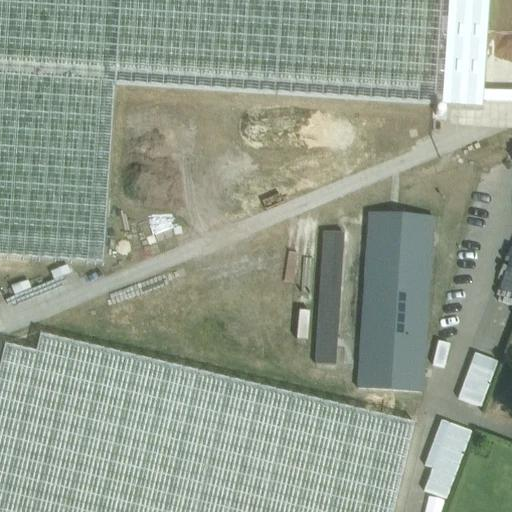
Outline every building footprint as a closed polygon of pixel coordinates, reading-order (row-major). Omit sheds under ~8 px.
[(115,85),(482,109),(488,0),(0,0),(0,258),(103,265),(115,85)] [(367,214),(356,390),(422,394),(433,218),(367,214)] [(323,233),(314,364),(334,366),(342,234),(323,233)] [(0,361),(0,511),(393,511),(414,426),(109,353),(40,337),(35,354),(4,347),(0,361)] [(474,355),(457,399),(479,407),(496,364),(474,355)] [(432,470),(423,491),(447,500),(472,434),(442,422),(424,467),(432,470)]
